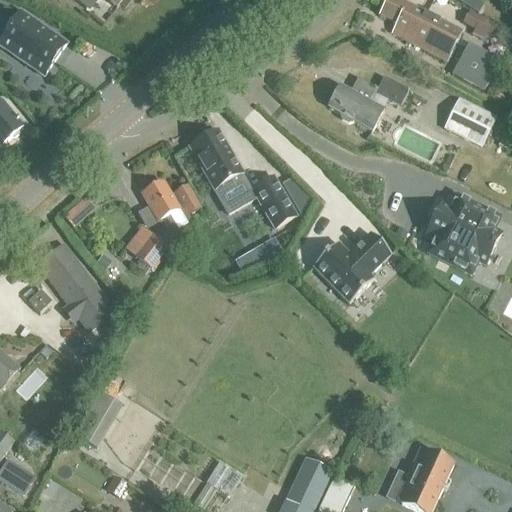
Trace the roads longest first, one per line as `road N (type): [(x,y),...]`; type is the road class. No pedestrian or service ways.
road 1 (residential): [(99,134),(139,136),(280,55),(340,0)]
road 2 (tertiary): [(254,0),(99,134)]
road 3 (tertiary): [(0,222),(99,134)]
